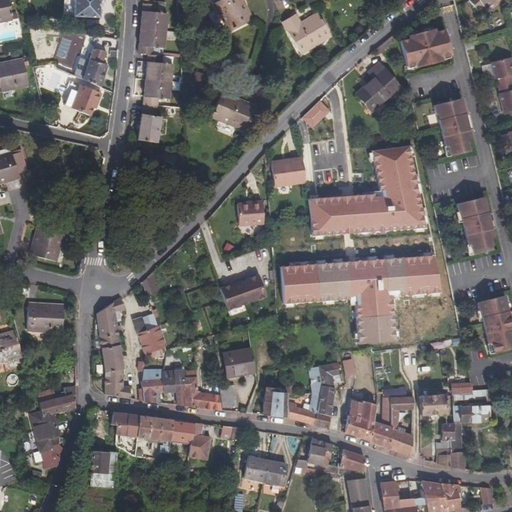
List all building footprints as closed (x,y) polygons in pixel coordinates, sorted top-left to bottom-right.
[(0,0),(0,22),(12,20),(8,0),(0,0)] [(74,0),(74,16),(98,18),(99,0),(74,0)] [(242,0),(221,0),(215,3),(229,32),(251,19),(243,3),(244,2),(242,0)] [(494,0),(468,0),(477,11),(483,6),(485,8),(494,0)] [(142,10),(140,28),(166,31),(168,14),(157,13),(158,5),(143,3),(142,10)] [(301,54),(318,44),(316,40),(329,32),(317,13),(300,23),(295,15),(282,23),(301,54)] [(164,49),(166,31),(140,28),(138,54),(147,55),(153,56),(154,48),(164,49)] [(408,40),(399,42),(402,55),(403,58),(405,68),(414,66),(414,69),(441,63),(440,60),(449,58),(444,32),(435,34),(434,31),(408,37),(408,40)] [(329,32),(316,40),(318,44),(331,36),(329,32)] [(378,55),(394,42),(390,38),(374,51),(378,55)] [(83,80),(100,87),(107,67),(102,65),(106,52),(93,49),(83,80)] [(153,56),(147,55),(145,79),(171,82),(172,65),(162,64),(162,57),(153,56)] [(510,76),(511,75),(511,69),(511,65),(511,64),(511,57),(491,63),(495,79),(497,79),(498,86),(511,83),(510,76)] [(9,62),(9,66),(0,67),(0,92),(28,86),(23,60),(9,62)] [(379,64),(371,71),(375,77),(357,94),(372,112),(399,88),(379,64)] [(171,82),(145,79),(143,105),(157,106),(158,99),(169,100),(171,82)] [(511,82),(511,83),(498,86),(500,93),(498,94),(504,115),(511,112),(511,82)] [(72,83),(63,107),(70,109),(89,116),(92,107),(94,101),(97,102),(100,93),(79,85),(72,83)] [(325,109),(334,100),(333,88),(318,102),(325,109)] [(222,93),(211,117),(246,131),(246,130),(252,132),(259,116),(253,113),(254,109),(255,106),(239,99),(239,101),(222,93)] [(462,100),(434,107),(436,115),(438,115),(446,148),(448,148),(451,158),(470,153),(468,143),(472,142),(470,131),(468,132),(465,121),(467,121),(462,100)] [(157,106),(143,105),(142,114),(141,115),(136,140),(157,144),(161,118),(156,117),(157,106)] [(325,136),(339,135),(337,119),(323,120),(325,136)] [(12,153),(0,156),(0,183),(6,181),(7,182),(19,179),(17,174),(28,171),(22,153),(12,155),(12,153)] [(346,182),(342,155),(331,157),(332,160),(318,162),(322,185),(346,182)] [(306,182),(302,158),(271,163),(275,187),(306,182)] [(403,162),(380,167),(383,181),(386,181),(388,191),(377,193),(380,208),(391,206),(411,202),(403,162)] [(194,188),(201,192),(205,184),(197,180),(194,188)] [(485,199),(456,206),(458,214),(459,214),(467,247),(470,246),(473,256),(492,251),(490,241),(495,240),(492,230),(490,230),(488,220),(490,219),(485,199)] [(237,204),(239,226),(263,224),(262,203),(237,204)] [(39,225),(34,243),(33,243),(30,255),(57,262),(64,232),(39,225)] [(310,240),(297,241),(298,244),(293,245),(285,245),(286,258),(297,257),(300,287),(316,285),(314,252),(311,252),(310,240)] [(147,297),(162,290),(155,270),(142,283),(147,297)] [(266,297),(258,275),(245,280),(246,282),(240,284),(239,282),(220,289),(228,310),(266,297)] [(387,318),(386,310),(410,306),(405,276),(396,278),(397,288),(371,292),(376,320),(387,318)] [(442,280),(413,285),(417,306),(446,301),(442,280)] [(505,297),(476,304),(478,314),(480,313),(488,346),(491,346),(494,356),(511,350),(511,346),(510,340),(511,339),(511,328),(511,329),(508,318),(510,318),(505,297)] [(115,312),(121,311),(124,310),(121,300),(117,300),(96,314),(105,374),(104,395),(130,400),(130,387),(123,387),(123,368),(116,322),(115,312)] [(64,305),(49,305),(49,308),(29,307),(28,331),(62,333),(64,305)] [(153,314),(134,321),(145,355),(164,348),(157,327),(162,324),(156,309),(152,311),(153,314)] [(0,363),(7,362),(6,358),(21,353),(15,331),(0,335),(0,363)] [(204,346),(215,343),(215,336),(203,340),(204,346)] [(193,349),(204,346),(203,340),(193,343),(193,349)] [(223,354),(227,377),(255,373),(251,349),(223,354)] [(21,353),(6,358),(7,362),(23,358),(21,353)] [(344,376),(354,374),(352,359),(342,360),(344,376)] [(309,369),(314,394),(321,394),(322,387),(333,389),(334,388),(333,387),(333,385),(334,383),(337,383),(340,383),(343,383),(341,375),(339,375),(336,364),(309,369)] [(143,370),(143,371),(143,372),(141,377),(141,383),(142,388),(142,389),(144,402),(145,403),(161,404),(160,393),(161,392),(164,393),(163,380),(163,373),(154,373),(154,370),(143,370)] [(184,407),(199,408),(197,388),(195,370),(182,371),(184,407)] [(178,406),(184,407),(182,371),(163,372),(163,373),(163,380),(164,393),(177,392),(178,406)] [(473,391),(471,385),(452,386),(452,395),(473,394),(473,391)] [(219,387),(220,391),(222,408),(236,407),(233,386),(219,387)] [(75,409),(73,396),(76,395),(76,387),(63,389),(64,393),(55,395),(53,390),(36,395),(40,413),(31,415),(45,470),(57,467),(60,459),(57,457),(54,453),(53,450),(52,446),(59,444),(58,434),(56,424),(53,414),(75,409)] [(321,394),(318,414),(330,416),(333,389),(322,387),(321,394)] [(220,391),(202,389),(197,388),(199,408),(204,409),(222,411),(220,391)] [(287,393),(284,392),(266,389),(262,415),(288,419),(287,403),(287,394),(287,393)] [(405,389),(392,390),(392,398),(406,397),(405,389)] [(493,390),(494,399),(507,398),(506,389),(493,390)] [(458,401),(488,399),(487,390),(473,391),(473,394),(452,395),(454,424),(454,439),(450,439),(451,466),(463,469),(463,455),(462,453),(462,423),(490,421),(489,406),(475,407),(475,405),(467,405),(467,407),(458,407),(458,401)] [(420,397),(420,416),(446,414),(445,396),(437,396),(437,393),(427,393),(427,397),(420,397)] [(296,405),(287,403),(288,419),(315,425),(318,414),(321,394),(314,394),(312,394),(309,410),(296,407),(296,405)] [(397,430),(398,410),(413,410),(413,397),(406,397),(392,398),(390,398),(391,418),(389,449),(411,459),(413,436),(397,430)] [(389,449),(391,418),(390,398),(384,398),(383,401),(382,426),(374,423),(371,443),(389,449)] [(344,433),(371,443),(374,423),(377,406),(363,402),(363,403),(351,401),(349,415),(348,416),(344,433)] [(116,435),(136,438),(139,416),(114,412),(112,425),(117,426),(116,435)] [(330,416),(318,414),(315,425),(329,429),(330,416)] [(173,420),(139,416),(136,438),(170,443),(170,441),(173,420)] [(170,441),(191,445),(194,423),(173,420),(170,441)] [(188,457),(207,461),(211,438),(201,436),(203,424),(194,423),(191,445),(188,457)] [(450,439),(454,439),(454,424),(446,424),(443,425),(441,442),(437,443),(436,456),(439,456),(439,464),(451,466),(450,439)] [(223,427),(221,438),(240,441),(241,429),(223,427)] [(11,430),(0,433),(2,439),(13,436),(11,430)] [(325,443),(311,440),(307,461),(307,463),(320,466),(321,465),(324,452),(329,453),(330,453),(331,446),(325,444),(325,443)] [(141,446),(142,442),(136,441),(134,455),(143,455),(144,447),(141,446)] [(159,459),(166,460),(167,460),(169,446),(161,446),(159,459)] [(117,453),(85,450),(83,472),(91,473),(90,487),(112,489),(113,475),(115,476),(117,453)] [(364,457),(343,450),(339,468),(365,472),(364,457)] [(149,457),(145,485),(164,480),(166,460),(159,459),(149,457)] [(249,458),(245,478),(263,482),(267,462),(249,458)] [(307,463),(307,461),(297,460),(295,468),(305,469),(307,463)] [(267,462),(263,482),(282,486),(286,466),(267,462)] [(363,479),(348,481),(353,511),(370,511),(370,506),(368,506),(363,479)] [(421,481),(424,497),(426,511),(443,511),(446,511),(440,484),(421,481)] [(416,506),(415,499),(412,499),(397,501),(394,483),(381,485),(385,511),(416,506)] [(456,493),(460,492),(459,486),(440,484),(446,511),(460,509),(456,493)] [(490,488),(480,488),(484,505),(492,504),(490,488)] [(426,511),(424,497),(415,499),(416,506),(385,511),(426,511)]
